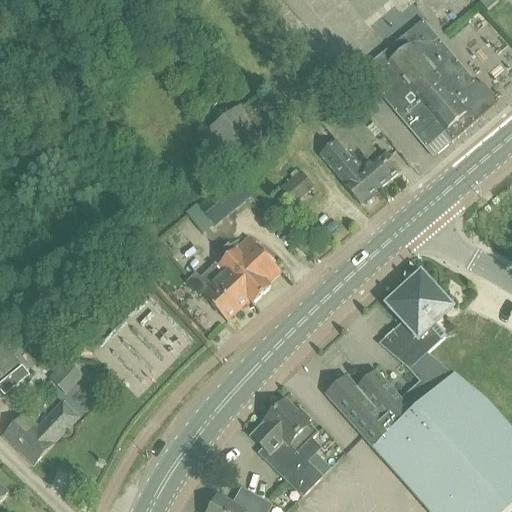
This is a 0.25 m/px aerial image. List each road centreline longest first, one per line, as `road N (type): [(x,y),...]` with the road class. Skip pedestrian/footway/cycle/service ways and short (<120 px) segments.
road 1 (secondary): [(149,511),(219,401),(418,214)]
road 2 (secondary): [(418,214),(511,138)]
